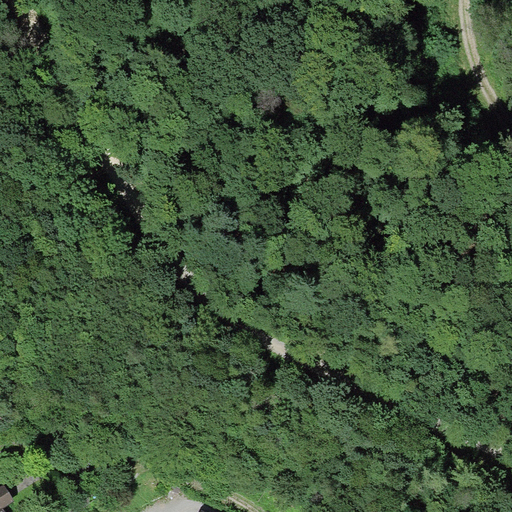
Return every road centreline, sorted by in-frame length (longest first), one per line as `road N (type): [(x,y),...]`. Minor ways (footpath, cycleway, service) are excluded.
road 1 (track): [(20,0),(147,236),(217,320),(511,467)]
road 2 (track): [(511,130),(482,84),(463,0)]
